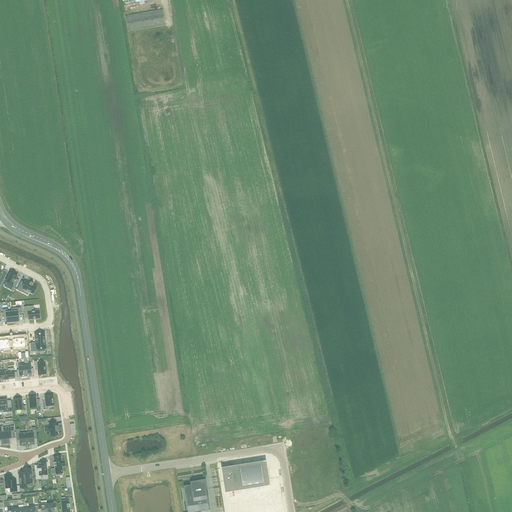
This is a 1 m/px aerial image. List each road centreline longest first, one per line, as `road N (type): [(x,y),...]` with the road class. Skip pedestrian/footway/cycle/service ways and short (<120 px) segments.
road 1 (unclassified): [(107,474),(272,447),(282,454),(291,511)]
road 2 (secondary): [(79,287),(107,474)]
road 3 (residential): [(0,392),(60,392),(66,438),(28,457)]
road 4 (residential): [(0,258),(41,280),(48,317),(46,324),(0,330)]
